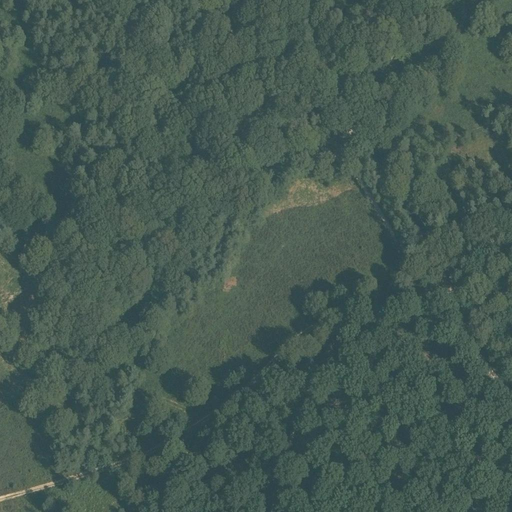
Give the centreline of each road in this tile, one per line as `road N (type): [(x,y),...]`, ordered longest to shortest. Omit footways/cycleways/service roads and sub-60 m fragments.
road 1 (track): [(349,318),(305,332),(196,426),(155,449),(0,498)]
road 2 (track): [(219,0),(234,49),(262,87),(358,138),(452,291)]
